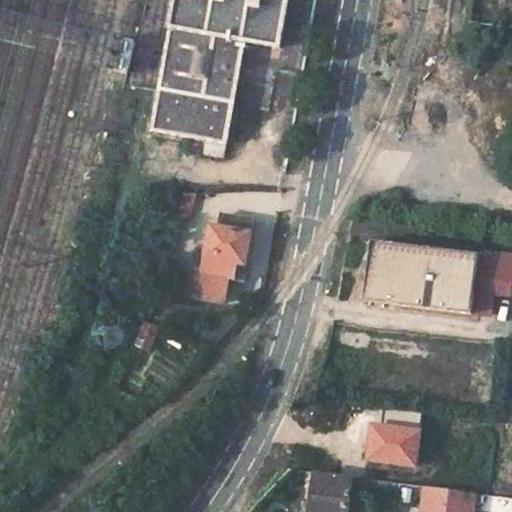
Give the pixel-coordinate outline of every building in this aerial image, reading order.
[(178,0),(154,133),(226,145),(243,46),(275,50),(284,0),(178,0)] [(133,42),(122,40),(117,72),(127,73),(133,42)] [(243,282),(254,221),(223,217),(221,231),(213,228),(205,275),(198,274),(193,297),(226,303),(230,280),(243,282)] [(377,254),(372,304),(475,317),(476,306),(482,268),(377,254)] [(165,290),(179,296),(187,271),(171,266),(165,290)] [(476,306),(511,310),(511,299),(511,294),(486,291),(489,269),(482,268),(476,306)] [(511,294),(511,272),(489,269),(486,291),(511,294)] [(316,476),(311,511),(348,511),(351,490),(367,492),(368,483),(316,476)] [(367,492),(399,496),(401,487),(368,483),(367,492)] [(426,491),(423,511),(472,511),(475,497),(426,491)] [(495,500),(493,510),(509,511),(511,502),(495,500)]
